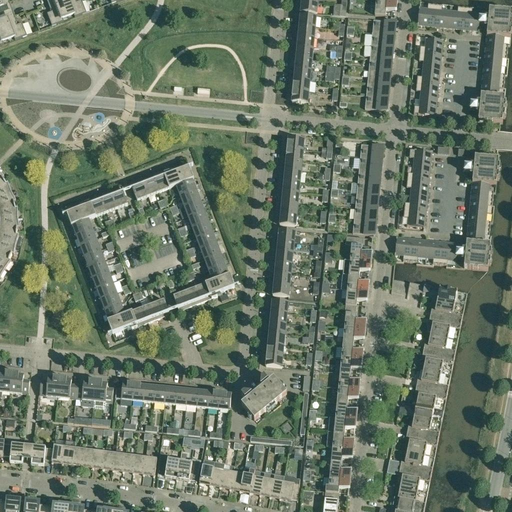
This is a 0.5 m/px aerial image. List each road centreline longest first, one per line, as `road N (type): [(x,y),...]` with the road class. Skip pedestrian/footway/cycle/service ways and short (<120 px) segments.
road 1 (residential): [(394,131),(356,511)]
road 2 (residential): [(268,119),(243,366),(235,374),(195,370)]
road 3 (residential): [(0,92),(268,119)]
road 4 (residential): [(221,511),(0,481)]
road 5 (residential): [(195,370),(0,351)]
road 6 (residential): [(195,370),(144,236)]
road 7 (residential): [(407,0),(394,131)]
road 8 (residential): [(394,131),(268,119)]
